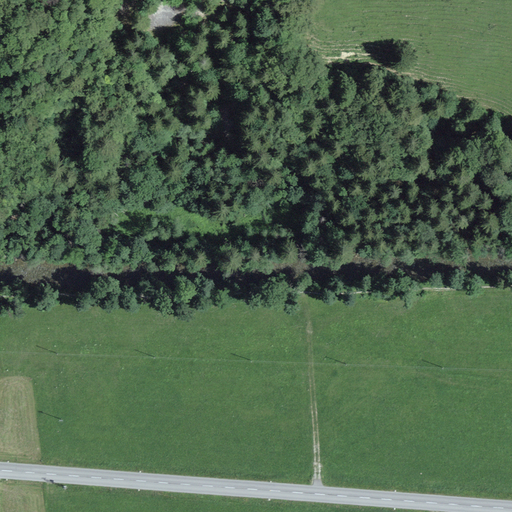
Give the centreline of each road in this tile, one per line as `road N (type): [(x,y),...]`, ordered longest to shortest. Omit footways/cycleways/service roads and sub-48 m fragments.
road 1 (secondary): [(0,470),(511,509)]
road 2 (track): [(511,294),(305,299)]
road 3 (track): [(319,494),(304,290)]
